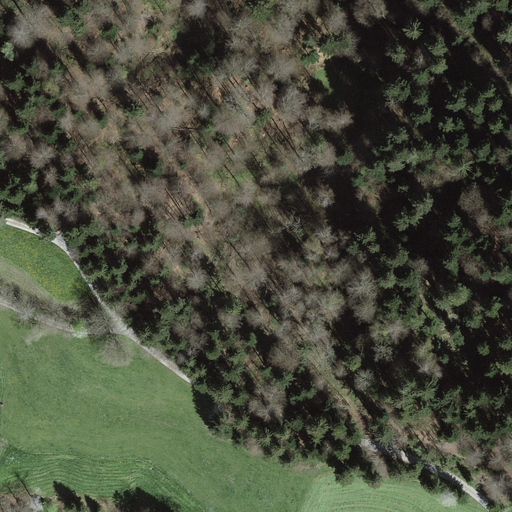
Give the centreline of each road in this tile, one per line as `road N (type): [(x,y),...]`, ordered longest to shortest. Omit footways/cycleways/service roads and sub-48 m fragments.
road 1 (unclassified): [(488,511),(444,473),(368,440),(263,415),(179,372),(129,328),(56,241)]
road 2 (track): [(511,121),(400,196),(395,208),(411,229),(472,226),(511,235)]
road 3 (track): [(368,440),(437,399),(511,369)]
